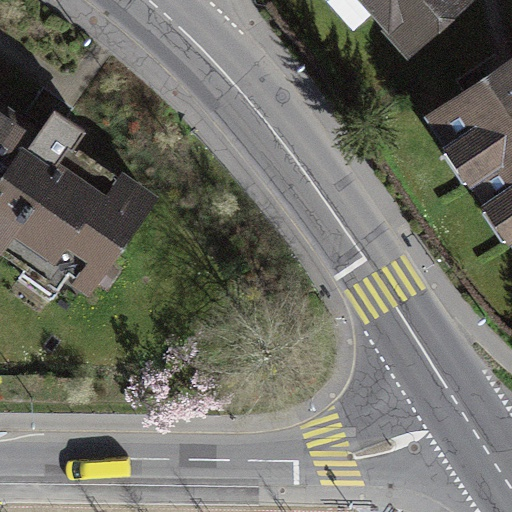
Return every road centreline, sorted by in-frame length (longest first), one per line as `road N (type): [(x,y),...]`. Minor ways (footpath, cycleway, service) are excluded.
road 1 (tertiary): [(470,418),(325,195),(200,43),(150,0)]
road 2 (residential): [(470,418),(336,460),(0,457)]
